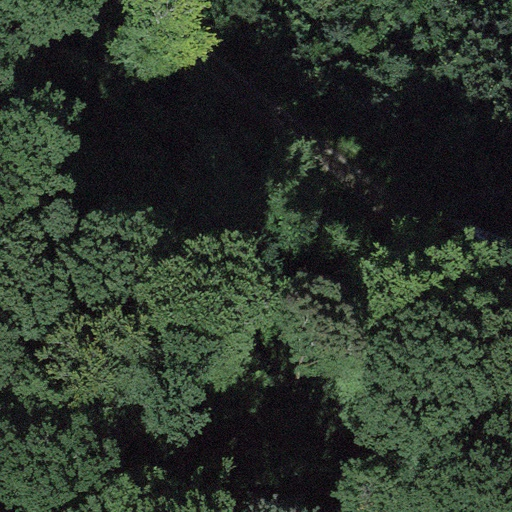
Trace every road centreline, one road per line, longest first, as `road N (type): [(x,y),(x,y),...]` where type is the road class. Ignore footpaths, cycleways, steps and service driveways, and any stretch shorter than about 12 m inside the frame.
road 1 (track): [(161,0),(375,192),(511,271)]
road 2 (track): [(0,150),(198,444),(256,511)]
